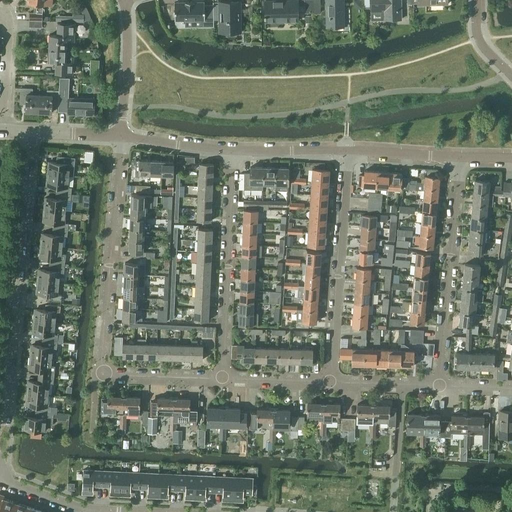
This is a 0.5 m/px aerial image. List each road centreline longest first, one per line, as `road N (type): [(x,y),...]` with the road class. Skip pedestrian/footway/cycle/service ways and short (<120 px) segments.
road 1 (residential): [(26,131),(0,413)]
road 2 (residential): [(121,135),(100,375)]
road 3 (residential): [(345,151),(331,382)]
road 4 (residential): [(459,157),(438,385)]
road 5 (residential): [(221,378),(231,150)]
road 6 (residential): [(0,458),(11,484),(84,509),(137,511)]
road 7 (residential): [(121,135),(123,0)]
road 8 (residential): [(100,375),(221,378)]
